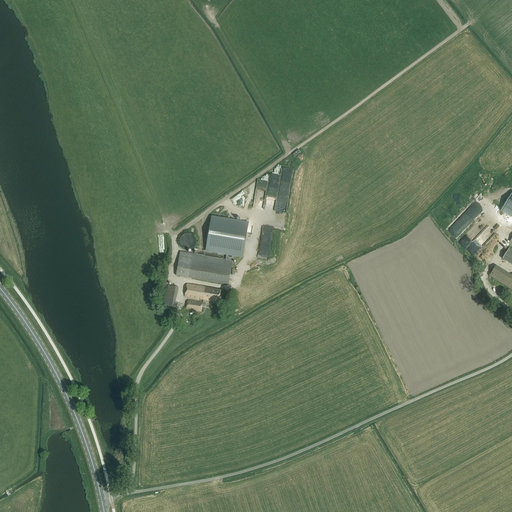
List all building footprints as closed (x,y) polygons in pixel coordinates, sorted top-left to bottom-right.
[(281,178),(291,178),(292,167),(281,166),(281,178)] [(511,194),(502,211),(511,217),(511,194)] [(212,217),(206,251),(227,255),(226,260),(232,261),(233,256),(243,258),(249,223),(212,217)] [(511,250),(509,248),(502,259),(511,265),(511,250)] [(226,260),(192,254),(180,252),(176,276),(228,285),(232,261),(226,260)] [(511,275),(511,276),(496,266),(489,276),(511,290),(511,275)] [(185,297),(219,302),(221,290),(187,284),(185,297)] [(168,286),(164,305),(174,307),(178,288),(168,286)] [(201,312),(203,303),(188,300),(186,310),(201,312)]
